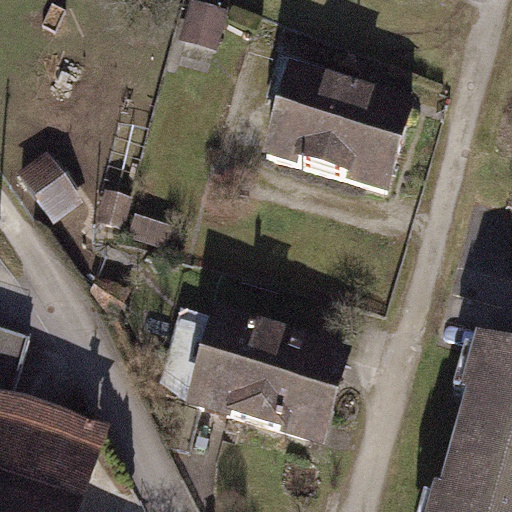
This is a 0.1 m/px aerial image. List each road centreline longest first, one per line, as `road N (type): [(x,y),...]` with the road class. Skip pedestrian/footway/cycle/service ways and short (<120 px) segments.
road 1 (residential): [(361,511),(498,0)]
road 2 (residential): [(167,511),(129,420),(0,205)]
